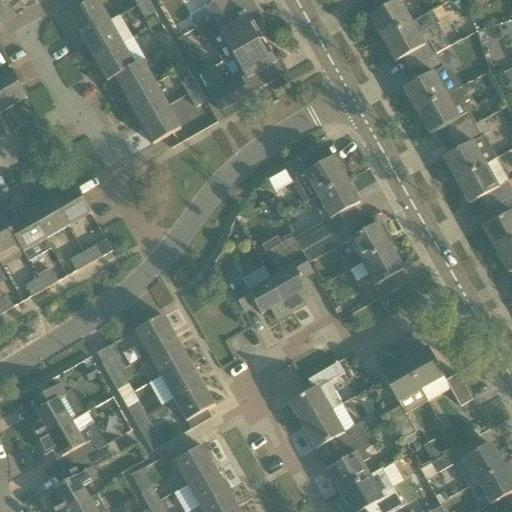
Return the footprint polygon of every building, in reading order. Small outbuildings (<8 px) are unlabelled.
[(97,0),(96,0),(69,15),(82,38),(110,22),(97,0)] [(148,0),(137,6),(145,21),(157,14),(148,0)] [(203,8),(211,21),(232,9),(226,0),(195,0),(196,0),(199,0),(204,7),(203,8)] [(370,0),(378,13),(370,17),(383,40),(412,24),(399,2),(402,0),(370,0)] [(209,40),(222,63),(223,64),(235,57),(234,56),(263,40),(250,16),(239,22),(232,9),(211,21),(211,22),(198,30),(205,42),(209,40)] [(82,38),(95,61),(123,45),(110,22),(82,38)] [(412,24),(383,40),(396,63),(404,59),(410,71),(437,55),(450,47),(438,26),(419,36),(412,24)] [(155,38),(163,52),(174,46),(166,32),(155,38)] [(246,77),(242,79),(212,96),(221,112),(273,83),(265,70),(277,63),(263,40),(234,56),(235,57),(246,77)] [(108,83),(115,79),(143,63),(142,61),(134,65),(123,45),(95,61),(108,83)] [(182,58),(174,46),(163,52),(171,65),(182,58)] [(417,113),(461,88),(452,72),(444,67),(437,55),(410,71),(417,83),(404,90),(417,113)] [(115,79),(128,101),(156,86),(143,63),(115,79)] [(0,77),(0,103),(5,112),(27,99),(12,71),(0,77)] [(208,71),(199,76),(206,89),(215,84),(208,71)] [(181,83),(188,97),(199,90),(192,77),(181,83)] [(128,101),(141,124),(168,108),(156,86),(128,101)] [(476,125),(469,113),(470,112),(465,104),(469,102),(461,88),(417,113),(430,136),(441,129),(448,141),(476,126),(476,125)] [(207,104),(199,90),(188,97),(196,110),(207,104)] [(181,130),(168,108),(141,124),(153,146),(181,130)] [(483,122),(476,125),(476,126),(483,138),(485,137),(490,133),(483,122)] [(448,141),(455,153),(444,159),(457,183),(486,166),(497,159),(485,137),(483,138),(476,126),(448,141)] [(286,170),(306,204),(311,201),(312,201),(347,181),(334,158),(319,167),(312,155),(286,170)] [(486,166),(457,183),(470,205),(481,199),(489,211),(511,197),(511,179),(499,188),(486,166)] [(347,181),(312,201),(317,211),(322,212),(326,209),(332,220),(327,223),(327,224),(319,229),(325,239),(333,234),(334,235),(360,220),(353,208),(360,204),(347,181)] [(53,200),(69,227),(91,215),(75,187),(53,200)] [(496,251),(511,242),(511,197),(489,211),(495,222),(483,229),(496,251)] [(69,227),(53,200),(31,212),(47,240),(69,227)] [(20,246),(24,253),(45,241),(47,240),(31,212),(9,225),(20,246)] [(0,219),(0,257),(20,246),(9,225),(4,217),(0,219)] [(360,220),(334,235),(341,248),(350,243),(357,254),(345,261),(351,272),(363,265),(392,249),(385,238),(388,236),(382,226),(379,227),(378,225),(367,232),(360,220)] [(280,275),(271,281),(291,315),(305,307),(298,295),(307,290),(302,281),(314,274),(308,264),(302,254),(302,253),(293,238),(270,251),(283,274),(280,275)] [(511,242),(496,251),(509,275),(511,274),(511,242)] [(84,254),(90,264),(99,259),(103,257),(97,246),(84,254)] [(313,247),(302,253),(302,254),(308,264),(314,261),(317,254),(313,247)] [(392,249),(363,265),(369,276),(361,281),(374,304),(399,289),(393,277),(404,271),(392,249)] [(77,272),(90,264),(84,254),(70,262),(77,272)] [(58,283),(52,272),(40,279),(46,290),(58,283)] [(32,298),(46,290),(40,279),(26,287),(32,298)] [(250,293),(246,286),(233,293),(245,314),(256,307),(261,316),(270,311),(277,323),(291,315),(271,281),(250,293)] [(14,308),(8,298),(0,302),(0,314),(1,316),(14,308)] [(164,317),(136,333),(149,355),(176,339),(164,317)] [(161,378),(189,362),(176,339),(149,355),(161,378)] [(97,354),(107,372),(110,377),(121,371),(121,372),(127,369),(114,345),(97,354)] [(421,391),(422,390),(444,378),(428,349),(405,362),(421,391)] [(342,368),(358,360),(355,355),(330,369),(308,381),(314,391),(290,405),(303,427),(331,411),(332,412),(342,406),(330,384),(346,374),(342,368)] [(174,400),(202,384),(189,362),(161,378),(174,399),(174,400)] [(421,391),(405,362),(382,375),(398,404),(421,391)] [(94,366),(84,372),(90,383),(100,377),(94,366)] [(123,400),(134,394),(121,372),(121,371),(110,377),(123,400)] [(461,408),(473,401),(458,375),(446,382),(461,408)] [(174,400),(187,423),(215,407),(202,384),(174,400)] [(32,427),(31,428),(29,429),(37,443),(79,419),(85,416),(71,393),(66,396),(65,394),(60,386),(39,398),(33,401),(30,403),(31,404),(36,413),(41,422),(32,427)] [(134,394),(123,400),(136,422),(147,416),(134,394)] [(389,414),(403,440),(415,433),(405,415),(401,407),(401,408),(389,414)] [(340,437),(346,447),(369,433),(363,422),(344,433),(332,412),(331,411),(303,427),(316,451),(340,437)] [(79,419),(37,443),(45,457),(52,453),(57,450),(63,459),(68,469),(105,447),(107,446),(94,425),(88,414),(86,416),(85,416),(79,419)] [(136,422),(138,426),(143,435),(154,429),(147,416),(136,422)] [(469,428),(467,433),(470,438),(475,439),(480,437),(481,431),(479,426),(473,425),(469,428)] [(370,477),(370,476),(362,464),(370,459),(365,451),(376,445),(369,433),(346,447),(342,449),(347,460),(328,471),(341,494),(370,477)] [(423,447),(432,461),(443,455),(435,440),(423,447)] [(114,442),(107,446),(105,447),(112,458),(113,459),(121,454),(114,442)] [(400,458),(409,453),(404,444),(395,449),(400,458)] [(490,445),(462,461),(456,450),(431,464),(437,474),(454,465),(468,489),(479,483),(479,482),(503,468),(490,445)] [(85,473),(112,458),(105,447),(68,469),(63,472),(69,482),(54,490),(59,499),(47,506),(50,511),(68,511),(89,500),(89,499),(81,485),(89,481),(85,473)] [(175,463),(188,486),(215,470),(202,447),(175,463)] [(431,464),(420,470),(426,481),(437,474),(431,464)] [(479,482),(479,483),(492,506),(511,494),(511,477),(506,466),(503,468),(479,482)] [(382,469),(370,476),(370,477),(341,494),(351,511),(362,511),(365,510),(366,511),(394,511),(404,507),(382,469)] [(228,492),(215,470),(188,486),(201,508),(228,492)] [(152,488),(142,471),(132,477),(150,508),(160,502),(152,488)] [(239,511),(228,492),(201,508),(202,511),(239,511)] [(105,511),(96,495),(89,499),(89,500),(68,511),(105,511)] [(166,511),(160,502),(150,508),(152,511),(166,511)]
